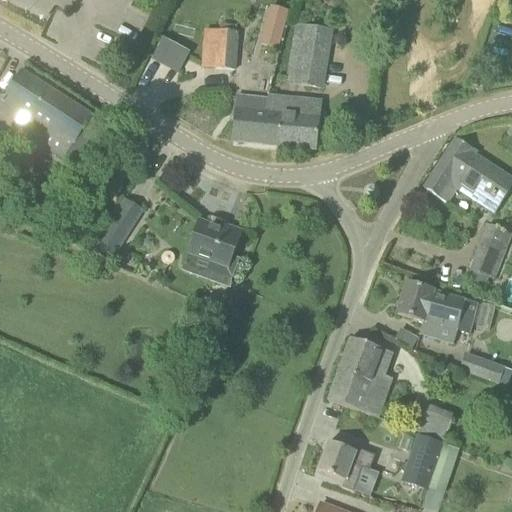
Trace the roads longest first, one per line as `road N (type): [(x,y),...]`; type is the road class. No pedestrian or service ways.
road 1 (tertiary): [(319,176),(258,175),(201,153),(0,32)]
road 2 (unclassified): [(267,511),(370,251)]
road 3 (unclassified): [(370,251),(423,134)]
